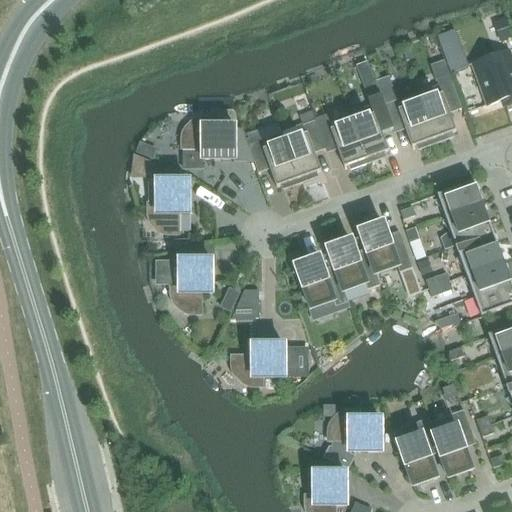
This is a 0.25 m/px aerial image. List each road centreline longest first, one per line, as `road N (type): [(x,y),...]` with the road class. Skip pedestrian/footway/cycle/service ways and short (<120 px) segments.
road 1 (tertiary): [(0,185),(87,511)]
road 2 (residential): [(246,238),(468,159),(511,156)]
